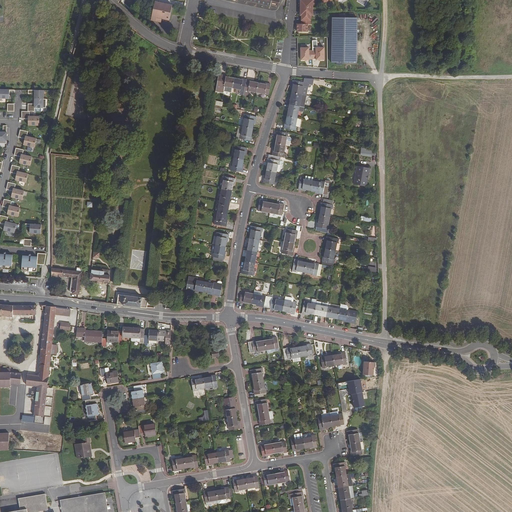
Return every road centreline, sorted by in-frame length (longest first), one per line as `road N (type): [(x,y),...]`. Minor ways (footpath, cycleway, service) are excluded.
road 1 (track): [(373,511),(386,368),(380,76)]
road 2 (tertiary): [(230,317),(42,300)]
road 3 (tertiary): [(385,343),(230,317)]
road 4 (track): [(511,76),(380,76)]
road 5 (residential): [(230,317),(250,188)]
road 6 (residential): [(250,188),(286,71)]
